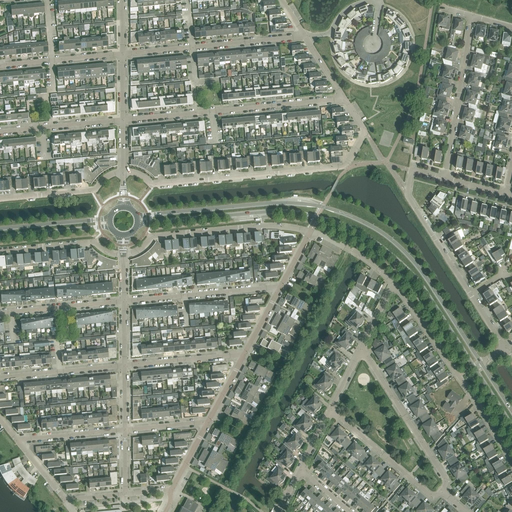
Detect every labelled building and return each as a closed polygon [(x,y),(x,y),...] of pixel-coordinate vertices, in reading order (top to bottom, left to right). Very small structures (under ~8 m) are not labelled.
[(107,10),(114,9),(114,0),(106,0),(107,7),(107,10)] [(263,3),(264,12),(280,11),(280,10),(275,11),(274,2),(258,3),(263,3)] [(367,6),(359,9),(362,16),(361,14),(364,13),(364,14),(373,14),(373,12),(373,8),(368,8),(367,6),(369,5),(367,6)] [(353,10),(347,16),(351,21),(353,19),(354,19),(362,16),(359,9),(360,10),(355,12),(354,11),(355,9),(353,10)] [(398,14),(396,13),(389,9),(387,13),(385,17),(387,18),(388,17),(394,23),(399,19),(395,15),(396,13),(398,14)] [(269,12),(270,21),(272,21),(281,20),(280,11),(264,12),(269,12)] [(440,16),(439,26),(438,28),(439,28),(439,26),(442,26),(442,29),(449,30),(450,24),(447,23),(448,17),(443,16),(443,17),(440,16)] [(342,20),(339,27),(340,28),(346,31),(351,34),(353,30),(350,28),(348,30),(346,28),(353,22),(351,21),(348,17),(345,21),(343,20),(344,18),(343,18),(342,20)] [(398,34),(403,32),(407,30),(405,25),(406,24),(407,25),(408,25),(406,23),(400,17),(399,19),(394,23),(396,26),(395,26),(398,34)] [(271,34),(284,33),(284,30),(287,29),(286,20),(281,20),(272,21),(273,26),(270,26),(271,34)] [(453,39),(455,31),(462,32),(462,31),(464,21),(457,20),(456,20),(455,27),(452,27),(450,39),(453,39)] [(478,40),(479,37),(484,38),(484,36),(485,35),(486,33),(485,32),(486,27),(484,27),(483,26),(481,26),(480,26),(478,26),(476,37),(476,39),(478,40)] [(342,39),(346,31),(340,28),(338,33),(336,32),(336,30),(335,32),(335,41),(343,42),(343,41),(341,41),(341,38),(342,39)] [(412,37),(408,29),(407,30),(403,32),(404,34),(403,35),(403,43),(412,43),(411,43),(410,43),(409,38),(411,37),(412,39),(412,37)] [(181,31),(176,31),(176,40),(182,39),(182,36),(184,36),(184,30),(181,31)] [(497,42),(499,31),(491,30),(491,32),(488,32),(486,41),(489,41),(490,40),(497,42)] [(130,44),(139,43),(138,32),(130,33),(130,44)] [(500,38),(499,49),(503,50),(503,46),(510,47),(511,35),(504,34),(504,39),(502,38),(500,38)] [(333,47),(336,55),(344,53),(343,52),(342,53),(341,50),(342,50),(343,42),(335,41),(336,41),(336,46),(334,46),(333,45),(333,47)] [(405,46),(402,54),(408,56),(410,51),(412,51),(412,53),(412,51),(412,43),(403,43),(405,43),(406,46),(405,46)] [(448,45),(447,45),(446,48),(449,49),(447,54),(458,57),(457,57),(458,51),(455,50),(454,50),(454,47),(452,46),(448,45)] [(291,47),(292,57),(308,55),(303,55),(303,46),(297,46),(291,47)] [(337,61),(342,67),(348,63),(347,64),(345,61),(346,61),(344,53),(336,55),(337,54),(339,59),(337,60),(336,59),(337,61)] [(406,67),(407,65),(410,57),(408,56),(402,54),(400,53),(399,56),(402,57),(397,64),(403,69),(402,68),(405,64),(407,65),(406,67)] [(458,57),(447,54),(447,55),(446,60),(442,59),(444,63),(452,65),(450,64),(450,62),(451,62),(452,62),(455,63),(457,57),(458,57)] [(484,55),(480,54),(479,57),(478,56),(478,57),(475,56),(474,55),(472,61),(486,65),(487,60),(489,60),(490,57),(484,55)] [(297,56),(298,66),(314,64),(309,64),(308,55),(292,57),(297,56)] [(472,61),(471,67),(472,67),(475,68),(476,69),(475,71),(477,72),(483,73),(486,65),(472,61)] [(353,69),(348,63),(342,67),(343,66),(346,70),(345,72),(343,71),(345,72),(352,77),(356,70),(355,68),(353,69)] [(452,65),(444,63),(445,66),(446,67),(444,72),(455,75),(455,69),(456,69),(455,69),(452,68),(451,67),(452,65)] [(114,64),(106,64),(107,76),(115,75),(114,64)] [(303,65),(304,75),(320,73),(315,73),(314,64),(298,66),(303,65)] [(395,67),(388,71),(391,77),(396,74),(397,75),(396,77),(398,76),(403,69),(397,64),(394,65),(395,67)] [(357,81),(365,82),(367,75),(366,74),(366,76),(363,76),(364,75),(356,70),(352,77),(353,76),(357,78),(357,80),(355,80),(357,81)] [(386,73),(378,75),(379,83),(379,81),(384,80),(385,82),(383,83),(385,82),(392,78),(391,77),(388,71),(386,71),(386,73)] [(438,76),(437,80),(441,81),(447,82),(448,80),(449,80),(449,79),(449,80),(452,80),(452,81),(453,80),(454,75),(455,75),(444,72),(443,78),(438,76)] [(469,79),(479,82),(481,76),(484,77),(487,76),(487,74),(483,73),(477,72),(476,74),(475,74),(472,74),(472,73),(471,74),(469,79)] [(309,74),(310,84),(326,82),(321,82),(320,73),(304,75),(309,74)] [(371,84),(379,83),(378,75),(378,77),(375,77),(375,76),(367,75),(365,82),(365,81),(370,82),(371,84),(369,84),(371,84)] [(478,87),(479,82),(469,79),(468,85),(469,85),(472,86),(473,87),(472,89),(474,90),(480,91),(480,89),(479,88),(478,87)] [(449,83),(441,81),(441,83),(440,83),(439,89),(438,89),(452,93),(453,87),(452,87),(449,86),(449,85),(448,85),(449,83)] [(323,95),(322,92),(327,92),(326,82),(310,84),(311,84),(310,85),(311,87),(312,88),(313,88),(314,87),(315,87),(316,96),(323,95)] [(452,93),(438,89),(437,94),(438,98),(444,100),(445,97),(446,98),(446,97),(449,98),(450,98),(452,93)] [(505,94),(501,93),(502,97),(508,99),(509,96),(510,97),(510,96),(511,96),(511,90),(506,89),(505,94)] [(466,96),(466,97),(476,100),(478,94),(481,95),(482,92),(480,91),(474,90),(473,92),(472,92),(469,91),(468,91),(466,97),(466,96)] [(475,105),(476,100),(466,97),(465,102),(465,103),(466,103),(469,104),(470,104),(469,107),(471,107),(477,109),(476,105),(475,105)] [(500,97),(499,101),(503,103),(504,104),(503,107),(511,109),(511,103),(510,103),(510,102),(509,102),(510,99),(508,99),(502,97),(502,98),(500,97)] [(437,98),(436,101),(438,102),(436,107),(438,108),(449,111),(449,110),(450,105),(450,104),(449,104),(449,105),(447,104),(446,104),(446,103),(445,103),(446,100),(444,100),(438,98),(437,98)] [(131,106),(131,110),(138,110),(137,100),(131,101),(130,101),(130,106),(131,106)] [(115,112),(115,102),(106,103),(107,113),(115,112)] [(499,111),(496,111),(496,114),(499,115),(505,117),(506,114),(507,114),(510,115),(511,115),(511,111),(511,109),(503,107),(500,106),(499,111)] [(463,114),(474,117),(477,118),(479,110),(477,109),(471,107),(470,110),(469,110),(466,109),(465,109),(463,114)] [(343,108),(332,109),(331,109),(332,119),(347,118),(343,118),(343,108)] [(449,111),(438,108),(439,108),(438,111),(434,110),(433,116),(443,118),(441,118),(442,115),(443,115),(446,116),(447,116),(449,111)] [(466,125),(468,125),(474,127),(473,123),(472,123),(474,117),(463,114),(463,115),(462,120),(463,121),(463,120),(466,121),(466,122),(467,122),(466,125)] [(499,115),(497,124),(510,127),(511,122),(511,121),(507,120),(506,120),(507,117),(505,117),(499,115)] [(432,124),(446,128),(447,123),(447,122),(446,122),(443,121),(442,121),(443,118),(433,116),(432,119),(434,119),(432,124)] [(336,119),(337,128),(352,127),(348,127),(347,118),(332,119),(336,119)] [(446,128),(432,124),(432,125),(436,126),(434,131),(432,130),(431,134),(438,136),(439,133),(440,133),(443,134),(444,134),(444,133),(446,128)] [(495,129),(496,133),(502,134),(503,132),(504,132),(507,133),(508,133),(508,132),(510,127),(497,124),(495,129)] [(460,132),(474,136),(474,135),(475,135),(476,131),(475,131),(474,127),(468,125),(467,128),(466,127),(466,128),(463,127),(463,126),(462,127),(460,132)] [(353,136),(352,127),(337,128),(341,128),(342,137),(335,138),(353,136)] [(131,138),(139,137),(138,128),(131,128),(131,138)] [(459,138),(460,138),(463,139),(464,140),(463,143),(471,145),(472,144),(474,137),(474,136),(460,132),(459,138)] [(493,132),(492,135),(496,136),(495,141),(507,145),(508,139),(505,138),(504,138),(503,137),(504,135),(502,134),(496,133),(493,132)] [(52,145),(60,145),(59,135),(53,136),(53,138),(51,138),(52,145)] [(330,148),(348,146),(347,137),(353,136),(335,138),(336,147),(330,148)] [(507,145),(495,141),(492,150),(499,152),(500,150),(501,150),(501,149),(505,150),(504,151),(505,151),(505,150),(507,145)] [(318,150),(312,151),(313,153),(313,162),(319,162),(319,157),(319,156),(322,156),(322,152),(322,150),(321,150),(321,146),(318,147),(318,150)] [(339,157),(341,157),(342,157),(341,147),(348,147),(348,146),(330,148),(332,164),(340,163),(339,157)] [(303,151),(304,158),(307,157),(308,163),(313,162),(313,153),(307,154),(306,148),(306,147),(303,147),(303,151)] [(414,155),(422,157),(422,159),(427,160),(429,149),(419,147),(416,147),(414,155)] [(294,150),(294,152),(295,155),(296,164),(302,164),(301,158),(304,158),(303,151),(298,152),(298,150),(294,150)] [(440,164),(441,156),(442,153),(432,151),(430,159),(431,159),(435,160),(435,163),(440,164)] [(144,170),(145,171),(148,166),(144,163),(147,159),(148,159),(149,157),(149,156),(142,156),(142,152),(133,153),(134,160),(131,160),(131,165),(129,165),(129,166),(132,166),(134,166),(136,167),(138,168),(139,168),(140,168),(142,169),(144,170)] [(286,153),(286,159),(289,159),(290,165),(296,164),(295,155),(294,152),(286,153)] [(283,160),(286,159),(286,153),(282,153),(282,156),(277,156),(278,166),(284,165),(283,160)] [(278,166),(277,156),(277,154),(268,155),(268,161),(271,161),(272,166),(278,166)] [(456,169),(462,169),(463,160),(464,155),(457,154),(457,157),(453,157),(452,165),(457,166),(456,169)] [(259,156),(260,167),(266,167),(265,161),(268,161),(268,155),(259,156)] [(208,160),(205,160),(205,161),(206,173),(209,172),(212,172),(212,167),(211,166),(214,166),(214,160),(213,156),(207,157),(208,160)] [(241,160),(242,169),(248,169),(247,163),(250,163),(250,156),(246,157),(247,159),(241,160)] [(254,168),(260,167),(259,156),(250,156),(250,163),(253,163),(254,168)] [(226,161),(223,161),(224,171),(230,170),(229,165),(232,165),(232,158),(227,159),(226,159),(226,161)] [(236,170),(242,169),(241,160),(235,160),(235,158),(232,158),(232,165),(235,164),(236,170)] [(99,168),(96,171),(99,175),(101,174),(103,172),(106,170),(108,169),(111,168),(113,167),(116,166),(117,166),(115,166),(115,162),(110,162),(110,159),(97,161),(97,162),(95,163),(99,168)] [(214,160),(214,166),(217,166),(218,171),(224,171),(223,161),(217,162),(217,159),(214,160)] [(158,176),(161,175),(160,171),(160,165),(159,160),(157,160),(155,161),(154,163),(155,163),(152,168),(148,166),(145,171),(146,172),(148,172),(150,174),(152,175),(153,177),(154,178),(155,179),(154,177),(158,177),(158,176)] [(178,160),(178,163),(179,170),(182,169),(182,175),(188,174),(187,161),(183,162),(183,160),(178,160)] [(196,161),(197,168),(200,168),(200,173),(206,173),(205,164),(205,161),(203,160),(201,160),(199,161),(196,161)] [(463,160),(462,168),(467,169),(466,171),(471,172),(472,172),(472,171),(473,162),(473,161),(467,160),(463,160)] [(187,161),(188,174),(194,174),(194,168),(197,168),(196,161),(193,162),(193,161),(187,161)] [(473,162),(472,171),(476,172),(476,174),(481,175),(482,175),(482,173),(483,165),(483,164),(473,162)] [(169,164),(169,166),(170,176),(176,175),(176,170),(179,170),(178,163),(175,163),(169,164)] [(166,164),(160,165),(160,171),(164,171),(164,176),(170,176),(169,166),(169,164),(166,164)] [(483,165),(482,173),(485,174),(486,174),(486,177),(491,178),(492,176),(493,168),(493,167),(483,165)] [(99,175),(96,171),(92,174),(88,170),(89,169),(88,167),(83,167),(84,170),(84,178),(85,182),(88,182),(88,184),(92,183),(91,185),(93,182),(95,180),(96,178),(97,177),(98,176),(99,175)] [(493,168),(492,176),(496,177),(496,179),(501,180),(502,175),(505,176),(506,168),(503,167),(503,169),(493,168)] [(74,171),(75,173),(76,185),(82,184),(81,179),(84,178),(84,170),(74,171)] [(62,173),(57,174),(58,187),(64,186),(63,180),(66,180),(66,174),(65,171),(62,172),(62,173)] [(53,172),(47,173),(48,175),(48,182),(51,182),(52,187),(58,187),(57,174),(53,174),(53,172)] [(70,185),(76,185),(75,173),(66,174),(66,180),(69,180),(70,185)] [(34,189),(40,188),(39,176),(34,177),(33,174),(30,175),(30,177),(30,184),(33,183),(34,189)] [(45,182),(48,182),(48,175),(39,176),(40,188),(46,188),(45,182)] [(13,185),(12,179),(12,177),(3,178),(3,182),(4,192),(10,191),(10,186),(13,185)] [(15,179),(12,179),(13,185),(15,185),(16,191),(22,190),(21,180),(21,178),(20,177),(17,177),(15,179)] [(27,184),(30,184),(30,177),(27,177),(27,180),(21,180),(22,190),(24,190),(28,189),(27,184)] [(436,196),(433,200),(442,206),(445,203),(442,201),(447,196),(447,195),(440,192),(440,193),(437,197),(436,196)] [(442,206),(433,200),(430,203),(432,204),(429,209),(428,209),(433,215),(433,214),(437,208),(439,210),(442,206)] [(467,201),(463,200),(463,202),(457,200),(456,207),(462,208),(461,211),(465,212),(467,201)] [(468,201),(467,201),(465,212),(466,212),(466,210),(471,211),(471,214),(475,214),(477,203),(473,203),(472,204),(467,203),(468,201)] [(486,206),(483,205),(482,205),(482,206),(482,207),(477,206),(477,203),(475,214),(476,213),(481,214),(481,216),(485,217),(487,206),(486,206)] [(487,206),(485,217),(485,215),(491,216),(490,219),(495,220),(497,209),(496,209),(492,208),(492,209),(487,209),(487,206)] [(495,220),(500,221),(504,222),(505,221),(506,214),(506,211),(502,211),(502,210),(502,211),(501,212),(496,211),(495,220)] [(450,247),(460,241),(461,240),(458,231),(452,234),(449,230),(444,233),(447,238),(448,237),(449,237),(451,239),(448,241),(449,242),(448,242),(450,247)] [(258,243),(262,242),(261,235),(261,233),(255,234),(255,235),(252,236),(253,246),(257,245),(258,243)] [(248,246),(253,246),(252,236),(249,236),(249,234),(243,235),(244,244),(247,244),(248,246)] [(237,237),(234,237),(235,247),(239,247),(240,244),(244,244),(243,235),(237,236),(237,237)] [(231,236),(225,237),(226,246),(229,245),(230,248),(235,247),(234,237),(231,238),(231,236)] [(219,239),(216,239),(217,249),(221,249),(222,246),(226,246),(225,237),(219,237),(219,239)] [(201,240),(198,241),(199,251),(203,250),(204,248),(208,247),(207,238),(201,239),(201,240)] [(213,238),(207,238),(208,247),(211,247),(212,250),(217,249),(216,239),(213,239),(213,238)] [(288,238),(283,239),(283,246),(284,246),(284,248),(291,248),(291,245),(295,244),(296,244),(295,239),(289,240),(288,238)] [(195,239),(189,240),(190,249),(194,249),(195,251),(199,251),(198,241),(195,241),(195,239)] [(183,242),(180,242),(181,253),(186,252),(186,249),(190,249),(189,240),(183,241),(183,242)] [(177,241),(171,242),(172,251),(176,250),(177,253),(181,253),(180,242),(177,243),(177,241)] [(455,252),(457,250),(458,250),(459,253),(466,248),(460,241),(450,247),(454,251),(454,250),(455,252)] [(152,247),(148,252),(152,256),(155,260),(158,258),(159,260),(164,259),(163,254),(162,244),(159,244),(159,243),(155,243),(156,242),(152,247)] [(165,244),(162,244),(163,254),(168,254),(168,251),(172,251),(171,242),(165,242),(165,244)] [(315,244),(311,252),(322,258),(327,249),(322,246),(321,248),(315,244)] [(487,245),(483,247),(484,248),(493,263),(494,263),(493,262),(495,260),(496,261),(497,263),(498,262),(499,263),(504,261),(502,256),(505,255),(501,249),(498,252),(497,251),(493,253),(487,244),(487,245)] [(271,255),(272,256),(279,255),(280,257),(286,256),(286,253),(291,253),(291,248),(284,248),(284,246),(283,246),(276,247),(277,255),(271,255)] [(89,251),(86,251),(87,266),(92,266),(93,264),(92,263),(94,259),(98,261),(101,256),(100,255),(98,254),(96,252),(95,251),(93,249),(92,248),(91,248),(92,249),(89,250),(89,251)] [(458,258),(460,263),(470,257),(466,248),(459,253),(461,255),(458,257),(459,258),(458,258)] [(327,249),(322,258),(334,264),(338,257),(331,254),(332,252),(327,249)] [(83,250),(77,251),(78,260),(81,259),(82,262),(87,262),(87,266),(86,251),(83,252),(83,250)] [(78,262),(78,260),(77,251),(71,251),(71,253),(68,253),(69,263),(78,262)] [(53,254),(50,255),(51,265),(51,269),(53,269),(54,265),(60,264),(60,261),(59,252),(53,253),(53,254)] [(64,264),(69,263),(68,253),(65,253),(65,252),(59,252),(60,261),(63,261),(64,264)] [(148,259),(152,256),(148,252),(147,252),(146,253),(144,255),(142,256),(139,257),(138,258),(137,258),(135,259),(132,260),(130,260),(130,261),(132,260),(132,265),(137,264),(137,267),(150,266),(150,265),(152,263),(148,259)] [(322,258),(311,252),(307,258),(314,260),(313,263),(318,266),(322,258)] [(47,253),(41,254),(42,263),(46,263),(47,265),(51,265),(50,255),(47,255),(47,253)] [(38,263),(42,263),(41,254),(35,255),(35,256),(32,256),(33,267),(38,266),(38,263)] [(29,267),(33,267),(32,256),(29,257),(29,255),(24,256),(23,256),(24,267),(29,267)] [(287,261),(286,256),(280,257),(279,255),(272,256),(272,263),(269,264),(275,263),(275,265),(282,265),(281,261),(286,261),(287,261)] [(17,258),(14,258),(15,268),(20,268),(24,267),(23,256),(17,256),(17,258)] [(103,257),(101,256),(98,261),(102,263),(100,268),(99,267),(97,270),(97,271),(113,270),(113,267),(116,266),(116,261),(117,261),(115,261),(113,260),(111,260),(109,259),(108,259),(107,259),(105,258),(103,257)] [(11,257),(5,257),(6,266),(10,266),(11,269),(11,271),(15,271),(15,268),(14,258),(11,258),(11,257)] [(470,257),(460,263),(464,267),(465,266),(465,268),(468,266),(469,269),(480,262),(478,259),(474,261),(470,257)] [(334,264),(322,258),(318,266),(324,268),(325,266),(331,270),(334,264)] [(471,271),(469,273),(469,274),(471,279),(480,273),(478,268),(484,264),(483,262),(482,261),(480,262),(469,269),(471,271)] [(269,264),(270,272),(270,274),(277,273),(277,270),(282,269),(282,270),(282,265),(275,265),(275,263),(269,264)] [(244,270),(245,281),(249,281),(249,280),(250,280),(250,278),(253,278),(252,268),(249,268),(249,269),(244,269),(244,270)] [(300,272),(297,277),(309,284),(313,276),(307,273),(306,276),(300,272)] [(479,285),(487,280),(480,273),(471,279),(474,283),(475,282),(476,284),(478,282),(480,284),(479,285)] [(190,275),(186,276),(187,286),(191,286),(192,286),(192,285),(195,284),(194,274),(190,274),(190,275)] [(355,287),(363,292),(368,282),(365,281),(366,279),(367,278),(361,275),(355,287)] [(318,279),(313,276),(309,284),(320,290),(323,284),(317,281),(318,279)] [(370,283),(368,282),(363,292),(367,293),(368,291),(372,293),(377,283),(372,280),(371,282),(370,283)] [(374,297),(379,300),(379,299),(384,290),(381,288),(382,287),(382,286),(377,283),(372,293),(376,295),(374,297)] [(483,297),(485,301),(495,295),(493,291),(497,288),(494,284),(483,291),(483,292),(484,291),(486,293),(483,295),(484,296),(483,297)] [(290,305),(296,308),(300,300),(288,294),(285,300),(292,303),(290,305)] [(492,304),(494,307),(501,302),(495,295),(485,301),(488,305),(489,305),(490,306),(492,304)] [(244,306),(252,306),(252,308),(259,307),(259,304),(264,303),(264,304),(263,297),(260,297),(257,298),(248,298),(249,306),(244,306)] [(311,307),(300,300),(296,308),(301,311),(302,308),(308,313),(311,307)] [(493,313),(495,317),(505,311),(501,302),(494,307),(496,309),(493,311),(494,312),(493,313)] [(404,313),(401,308),(400,309),(398,310),(394,303),(393,303),(390,311),(388,313),(388,315),(391,318),(392,316),(395,319),(404,313)] [(260,312),(259,307),(252,308),(252,306),(244,306),(245,314),(240,315),(248,314),(248,316),(254,315),(254,312),(259,312),(260,312)] [(355,315),(353,317),(362,325),(364,322),(363,321),(365,319),(360,315),(362,313),(363,314),(362,312),(357,308),(353,313),(355,315)] [(372,318),(374,313),(366,309),(365,312),(372,318)] [(503,320),(504,323),(511,318),(505,311),(495,317),(499,321),(500,322),(503,320)] [(404,313),(395,319),(397,323),(395,324),(397,329),(407,322),(405,320),(406,319),(407,318),(404,313)] [(235,323),(243,323),(243,324),(250,324),(250,321),(255,320),(255,321),(254,315),(248,316),(248,314),(240,315),(240,323),(235,323)] [(277,314),(274,320),(286,326),(290,319),(285,316),(283,318),(277,314)] [(348,318),(344,323),(350,327),(351,328),(350,327),(352,324),(353,326),(357,329),(359,327),(362,325),(353,317),(351,315),(348,318)] [(511,329),(511,319),(511,318),(504,323),(506,325),(503,327),(504,328),(504,329),(506,334),(510,332),(510,331),(511,329)] [(295,321),(290,319),(286,326),(298,332),(301,326),(294,324),(295,321)] [(286,326),(274,320),(271,325),(278,328),(277,330),(282,333),(286,326)] [(408,325),(407,322),(397,329),(401,333),(403,331),(405,334),(414,328),(411,323),(410,324),(408,325)] [(250,329),(250,324),(243,324),(243,323),(235,323),(236,331),(233,331),(233,332),(238,331),(239,333),(245,332),(245,329),(250,329)] [(298,332),(286,326),(282,333),(287,336),(288,334),(294,338),(298,332)] [(345,328),(342,332),(342,334),(345,336),(342,338),(352,346),(353,343),(352,343),(354,341),(351,338),(349,336),(351,334),(352,335),(353,335),(347,330),(345,328)] [(414,328),(405,334),(407,338),(405,339),(407,344),(417,337),(415,335),(417,334),(418,333),(414,328)] [(233,332),(233,339),(234,339),(234,341),(241,341),(241,338),(246,337),(246,338),(245,332),(239,333),(238,331),(233,332)] [(338,339),(334,344),(340,349),(339,348),(341,346),(343,347),(346,350),(348,348),(348,349),(352,346),(342,338),(339,336),(337,338),(338,339)] [(378,357),(388,351),(382,342),(380,343),(376,337),(372,345),(373,344),(377,351),(375,352),(378,357)] [(419,340),(417,337),(407,344),(411,347),(413,346),(416,349),(424,343),(421,338),(419,340)] [(264,339),(261,345),(272,351),(276,344),(271,341),(270,344),(264,339)] [(108,358),(108,359),(116,358),(116,343),(113,343),(114,348),(107,349),(107,350),(108,358)] [(424,343),(416,349),(417,353),(415,354),(418,359),(427,352),(425,350),(428,348),(424,343)] [(281,347),(276,344),(272,351),(284,358),(287,352),(280,349),(281,347)] [(132,356),(142,356),(141,346),(133,347),(132,347),(132,356)] [(332,360),(341,368),(343,364),(342,364),(344,362),(339,358),(341,355),(342,356),(334,349),(328,357),(332,360)] [(385,366),(386,366),(393,360),(393,359),(395,358),(395,357),(394,355),(393,355),(391,356),(388,351),(378,357),(382,362),(384,361),(386,364),(386,365),(385,366)] [(429,354),(427,352),(418,359),(421,362),(423,361),(426,364),(434,358),(435,358),(431,353),(430,354),(429,354)] [(428,373),(437,367),(436,364),(438,363),(435,358),(434,358),(426,364),(428,368),(426,369),(428,373)] [(327,360),(324,364),(323,365),(328,369),(330,371),(330,370),(329,369),(331,367),(336,371),(337,369),(338,370),(341,368),(332,360),(329,362),(327,360)] [(390,376),(399,370),(396,364),(393,360),(386,366),(387,365),(389,369),(387,370),(390,376)] [(259,376),(263,368),(256,364),(252,362),(250,364),(248,368),(249,368),(255,370),(254,373),(259,376)] [(227,365),(216,366),(212,366),(212,374),(208,374),(216,373),(216,375),(223,375),(222,371),(227,371),(228,371),(227,365)] [(439,369),(437,367),(428,373),(431,377),(433,376),(436,379),(445,373),(441,368),(440,368),(439,369)] [(275,374),(263,368),(259,376),(264,378),(266,376),(272,380),(275,375),(275,374)] [(399,370),(390,376),(394,381),(395,380),(396,379),(398,383),(397,384),(405,379),(404,376),(407,374),(403,368),(400,370),(399,370)] [(323,378),(321,381),(330,389),(332,385),(331,385),(333,383),(328,379),(330,376),(331,377),(332,377),(325,372),(321,376),(323,378)] [(142,382),(141,373),(132,373),(132,383),(142,382)] [(203,382),(203,383),(211,382),(211,384),(218,383),(218,380),(223,379),(223,380),(223,375),(216,375),(216,373),(208,374),(209,382),(203,382)] [(438,382),(436,384),(438,388),(448,382),(446,379),(447,378),(448,378),(445,373),(436,379),(438,382)] [(399,389),(402,394),(411,388),(408,383),(405,379),(397,384),(398,384),(399,384),(401,388),(399,389)] [(327,391),(330,389),(321,381),(319,384),(317,382),(313,386),(319,392),(318,390),(320,388),(325,392),(327,390),(327,391)] [(199,391),(207,390),(207,392),(214,392),(213,388),(218,388),(219,388),(218,383),(211,384),(211,382),(203,383),(204,390),(199,391)] [(250,394),(254,386),(248,384),(247,386),(241,382),(238,387),(250,394)] [(254,386),(250,394),(261,400),(264,394),(265,392),(259,389),(254,386)] [(246,401),(250,394),(238,387),(235,393),(242,396),(240,398),(246,401)] [(415,393),(411,388),(402,394),(406,399),(408,398),(410,402),(409,403),(416,398),(413,394),(414,393),(415,394),(415,393)] [(214,397),(214,392),(207,392),(207,390),(199,391),(200,399),(194,399),(202,399),(202,401),(209,400),(209,397),(214,396),(214,397)] [(457,405),(462,398),(452,391),(447,398),(452,402),(450,405),(446,402),(442,408),(451,414),(455,409),(453,407),(456,404),(457,405)] [(8,401),(8,393),(0,393),(0,403),(6,403),(6,401),(12,401),(8,401)] [(313,399),(311,402),(320,410),(321,407),(321,406),(322,404),(317,400),(320,398),(321,399),(321,398),(315,393),(311,397),(313,399)] [(261,400),(250,394),(246,401),(251,404),(252,401),(258,406),(261,400)] [(411,407),(414,413),(423,407),(420,401),(417,398),(417,397),(416,398),(409,403),(410,402),(413,406),(411,407)] [(190,408),(198,407),(198,409),(205,408),(204,405),(209,405),(210,405),(209,400),(202,401),(202,399),(194,399),(195,407),(190,408)] [(320,410),(311,402),(307,399),(303,403),(303,404),(301,406),(300,406),(308,413),(309,413),(307,412),(309,409),(314,413),(316,411),(317,412),(320,410)] [(133,420),(142,419),(141,412),(138,413),(137,404),(141,403),(140,400),(133,401),(133,420)] [(0,408),(5,408),(5,411),(12,411),(12,409),(20,408),(12,408),(12,401),(6,401),(6,403),(0,403),(0,408)] [(117,402),(106,403),(107,407),(111,406),(112,415),(108,416),(107,414),(108,422),(117,422),(117,421),(117,402)] [(227,407),(224,413),(236,419),(240,412),(235,409),(233,411),(227,407)] [(427,412),(423,407),(414,413),(417,418),(418,418),(420,416),(422,420),(421,421),(430,415),(429,416),(427,412)] [(20,416),(20,408),(12,409),(12,411),(5,411),(6,416),(11,416),(11,419),(18,418),(18,416),(20,416)] [(303,419),(301,421),(310,429),(312,426),(311,425),(313,423),(308,419),(310,417),(311,418),(301,409),(302,410),(298,414),(303,419)] [(473,414),(472,415),(470,416),(468,411),(460,420),(462,423),(464,422),(467,425),(476,419),(473,414)] [(245,414),(240,412),(236,419),(247,425),(248,425),(251,419),(244,417),(245,414)] [(18,418),(11,419),(12,424),(17,423),(17,426),(24,426),(24,424),(24,423),(24,416),(24,415),(20,416),(18,416),(18,418)] [(423,426),(426,431),(435,425),(432,420),(433,420),(431,415),(430,415),(421,421),(422,421),(425,425),(423,426)] [(466,430),(468,434),(478,429),(477,426),(478,425),(479,424),(476,419),(467,425),(468,428),(466,430)] [(296,422),(292,427),(295,429),(297,431),(298,431),(300,429),(301,430),(305,433),(306,431),(307,431),(310,429),(301,421),(299,424),(296,422)] [(24,426),(17,426),(18,431),(24,430),(24,433),(27,433),(27,430),(30,430),(30,425),(30,423),(24,423),(24,424),(24,426)] [(332,425),(327,436),(328,434),(331,437),(336,441),(343,433),(338,429),(337,431),(332,427),(332,425)] [(435,443),(435,444),(443,434),(442,436),(439,431),(439,430),(435,425),(426,431),(429,436),(430,436),(429,436),(431,435),(436,442),(435,443)] [(295,429),(291,433),(291,434),(294,437),(292,439),(301,447),(303,443),(302,443),(304,441),(300,438),(299,437),(301,434),(302,435),(303,435),(298,432),(298,431),(297,431),(295,429)] [(480,431),(478,429),(468,434),(471,438),(473,437),(476,440),(485,435),(482,429),(480,431)] [(223,443),(227,436),(215,430),(212,436),(219,438),(215,445),(219,447),(221,442),(223,443)] [(171,442),(172,442),(179,441),(180,443),(186,442),(186,439),(191,439),(191,432),(173,434),(174,441),(171,442)] [(348,437),(343,433),(336,441),(341,445),(344,448),(350,441),(349,442),(346,439),(347,437),(348,437)] [(476,445),(477,450),(487,444),(486,441),(488,440),(485,435),(476,440),(478,444),(476,445)] [(238,442),(227,436),(223,443),(228,446),(229,444),(235,448),(239,442),(238,442)] [(142,446),(142,437),(133,438),(133,439),(133,457),(143,456),(143,453),(139,454),(138,445),(142,444),(142,446)] [(445,437),(437,446),(438,445),(441,449),(440,450),(439,451),(439,450),(438,451),(442,456),(451,450),(454,448),(451,444),(449,446),(444,439),(445,437)] [(284,444),(294,453),(289,449),(291,446),(296,450),(298,448),(298,449),(301,447),(292,439),(290,442),(287,440),(284,444)] [(109,456),(109,460),(117,459),(117,440),(108,441),(108,448),(112,447),(112,456),(109,456)] [(187,448),(186,442),(180,443),(179,441),(172,442),(172,450),(167,450),(175,450),(175,452),(182,451),(181,448),(186,447),(186,448),(187,448)] [(347,450),(352,455),(360,447),(355,443),(353,445),(350,442),(350,441),(344,448),(341,452),(343,454),(347,450)] [(283,456),(292,464),(294,461),(293,460),(295,458),(290,454),(292,452),(294,453),(284,444),(280,449),(286,454),(283,456)] [(489,447),(487,444),(477,450),(481,454),(483,452),(485,456),(494,450),(491,445),(489,447)] [(48,453),(56,453),(52,453),(51,446),(35,447),(36,454),(36,453),(41,453),(42,456),(48,455),(48,453)] [(202,455),(213,461),(217,454),(215,453),(218,448),(214,447),(212,451),(211,454),(205,449),(202,455)] [(361,462),(367,455),(366,456),(362,453),(364,451),(360,447),(352,455),(357,459),(361,462)] [(167,450),(168,458),(170,458),(170,460),(177,459),(177,456),(182,456),(182,451),(175,452),(175,450),(167,450)] [(451,450),(442,456),(445,461),(446,461),(445,461),(446,460),(447,460),(450,464),(449,464),(457,459),(455,455),(451,450)] [(485,461),(487,465),(496,459),(495,457),(496,456),(498,455),(494,450),(485,456),(487,459),(485,461)] [(57,460),(56,453),(48,453),(48,455),(42,456),(42,461),(47,460),(48,463),(54,463),(54,461),(60,460),(57,460)] [(217,454),(213,461),(225,468),(228,462),(221,459),(222,457),(217,454)] [(213,461),(202,455),(198,461),(199,461),(205,463),(204,466),(209,469),(213,461)] [(317,455),(313,463),(314,463),(316,464),(315,465),(316,465),(318,467),(315,470),(317,471),(318,470),(320,473),(326,466),(328,464),(324,461),(321,458),(320,459),(317,457),(317,455)] [(367,455),(361,462),(359,464),(363,468),(365,466),(369,470),(376,461),(372,457),(371,457),(372,458),(370,460),(366,456),(367,455)] [(289,466),(292,464),(283,456),(281,459),(279,457),(275,462),(277,464),(278,465),(280,466),(282,464),(287,468),(289,466)] [(0,477),(24,465),(22,466),(21,464),(20,462),(20,460),(19,458),(18,458),(12,461),(13,462),(13,464),(14,466),(15,467),(11,469),(10,468),(10,467),(9,465),(9,464),(0,466),(0,468),(3,476),(1,477),(0,477)] [(164,459),(161,459),(162,467),(166,466),(166,468),(173,468),(172,465),(177,464),(177,465),(178,465),(177,459),(170,460),(170,458),(168,458),(164,458),(164,459)] [(450,469),(454,474),(463,469),(460,463),(457,459),(449,464),(450,464),(453,468),(451,469),(450,469)] [(498,462),(496,459),(487,465),(490,469),(492,468),(494,471),(503,466),(504,466),(501,460),(499,461),(498,462)] [(54,463),(48,463),(48,469),(48,468),(53,468),(54,471),(60,470),(60,468),(61,468),(60,460),(54,461),(54,463)] [(225,468),(213,461),(209,469),(215,471),(216,469),(222,473),(225,468)] [(376,461),(369,470),(373,473),(371,476),(375,479),(379,476),(384,470),(383,471),(379,467),(380,466),(381,466),(381,465),(376,461)] [(326,466),(320,473),(323,475),(322,476),(320,479),(321,480),(330,469),(332,468),(328,464),(326,466)] [(20,475),(24,472),(26,471),(25,470),(24,469),(23,467),(22,466),(24,465),(0,477),(0,478),(1,478),(3,476),(4,477),(4,479),(5,479),(5,480),(6,481),(6,482),(7,482),(7,483),(9,485),(17,478),(16,477),(15,476),(14,474),(13,473),(17,471),(18,473),(20,475)] [(275,467),(271,471),(274,474),(284,482),(285,478),(286,476),(283,473),(281,472),(284,469),(284,470),(285,470),(281,467),(280,466),(278,465),(277,466),(276,467),(275,467)] [(162,467),(157,467),(158,475),(161,475),(161,477),(168,476),(168,473),(173,473),(173,468),(166,468),(166,466),(162,467)] [(507,471),(504,466),(503,466),(494,471),(496,475),(494,476),(496,481),(506,475),(504,472),(507,471)] [(60,470),(54,471),(54,476),(59,475),(60,478),(66,478),(66,476),(69,476),(69,475),(68,468),(68,467),(61,468),(60,468),(60,470)] [(334,473),(330,469),(321,480),(323,481),(325,478),(326,477),(329,480),(334,473)] [(470,476),(469,477),(463,469),(454,474),(457,480),(458,480),(457,479),(459,478),(463,484),(462,485),(470,476)] [(133,472),(132,472),(132,476),(133,476),(133,484),(141,484),(140,475),(139,470),(133,471),(133,472)] [(381,480),(386,484),(393,476),(388,472),(387,474),(383,471),(384,470),(379,476),(382,479),(381,480)] [(26,471),(24,472),(20,475),(22,477),(24,479),(21,483),(19,481),(17,478),(9,485),(10,487),(11,487),(12,488),(13,489),(14,490),(15,491),(16,492),(14,494),(12,495),(13,495),(31,474),(30,475),(29,474),(28,473),(27,472),(26,471)] [(110,473),(111,486),(117,486),(117,477),(118,477),(118,473),(117,473),(117,472),(110,473)] [(328,486),(329,487),(338,477),(334,473),(329,480),(331,482),(331,483),(330,483),(328,486)] [(31,474),(13,495),(13,496),(14,494),(16,492),(20,495),(24,498),(27,492),(29,489),(28,488),(26,487),(25,487),(24,486),(27,482),(28,483),(30,484),(31,485),(33,486),(36,480),(37,480),(35,479),(33,478),(32,477),(30,476),(31,474)] [(265,480),(272,486),(272,485),(271,485),(271,484),(273,481),(275,482),(278,485),(280,483),(280,484),(284,482),(274,474),(272,477),(270,475),(265,480)] [(66,478),(60,478),(60,484),(60,483),(65,483),(66,486),(72,485),(72,483),(78,483),(78,479),(75,479),(74,475),(69,475),(69,476),(66,476),(66,478)] [(504,487),(511,481),(511,479),(510,476),(509,477),(507,477),(506,475),(496,481),(499,485),(501,483),(504,487)] [(393,493),(401,484),(400,484),(399,485),(396,482),(397,480),(398,480),(393,476),(386,484),(391,488),(391,489),(390,490),(393,492),(393,493)] [(334,484),(337,487),(342,480),(338,477),(329,487),(331,488),(334,485),(333,485),(334,484)] [(336,493),(338,494),(347,484),(349,481),(345,477),(342,480),(337,487),(340,489),(339,490),(336,493)] [(79,490),(78,483),(72,483),(72,485),(66,486),(66,491),(79,490)] [(351,487),(347,484),(338,494),(339,495),(342,492),(341,492),(342,491),(345,494),(351,487)] [(463,497),(468,501),(475,493),(471,489),(471,488),(467,484),(460,493),(461,492),(465,495),(463,497)] [(403,486),(395,495),(398,497),(399,496),(405,501),(412,492),(407,488),(407,489),(406,490),(402,487),(403,486)] [(301,488),(297,496),(299,498),(303,501),(314,489),(312,487),(309,490),(310,491),(309,491),(306,489),(304,491),(301,488)] [(355,491),(351,487),(345,494),(348,496),(347,497),(344,500),(346,501),(355,491)] [(357,488),(355,491),(346,501),(347,502),(350,499),(350,498),(353,501),(361,492),(357,488)] [(309,503),(314,496),(312,494),(312,493),(313,493),(315,490),(314,489),(303,501),(302,502),(306,506),(309,503)] [(365,495),(361,492),(353,501),(356,503),(355,504),(352,507),(354,508),(365,495)] [(412,492),(405,501),(409,505),(408,506),(412,509),(420,501),(419,501),(415,498),(417,496),(417,497),(417,496),(412,492)] [(483,500),(475,493),(468,501),(473,505),(474,503),(478,506),(477,507),(483,500)] [(317,498),(314,496),(309,503),(313,506),(322,496),(320,494),(318,497),(318,498),(317,498)] [(358,505),(361,508),(367,501),(369,499),(365,495),(354,508),(355,509),(358,506),(358,505)] [(313,506),(311,508),(315,511),(323,503),(320,501),(320,500),(321,500),(323,497),(322,496),(313,506)] [(180,511),(194,511),(198,505),(194,503),(194,504),(191,502),(191,501),(187,499),(180,511)] [(315,511),(314,511),(322,511),(330,503),(328,501),(326,504),(326,505),(325,505),(323,503),(315,511)] [(362,511),(364,511),(371,505),(367,501),(361,508),(364,510),(363,511),(362,511)] [(420,501),(412,509),(414,507),(418,510),(417,511),(418,511),(424,511),(429,507),(424,503),(423,505),(419,502),(420,501)] [(332,504),(330,503),(322,511),(329,511),(331,510),(328,508),(329,507),(332,504)]
